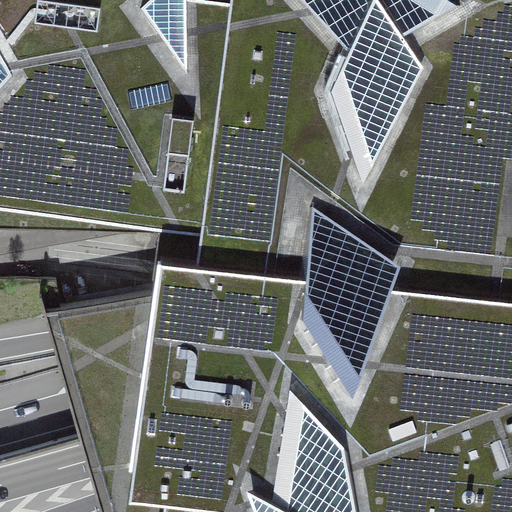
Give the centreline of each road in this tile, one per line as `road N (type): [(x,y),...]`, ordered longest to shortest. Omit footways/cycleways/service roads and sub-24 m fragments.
road 1 (motorway): [(426,293),(0,428)]
road 2 (motorway): [(426,293),(0,349)]
road 3 (motorway): [(0,484),(376,375)]
road 4 (motorway): [(67,511),(376,375)]
road 5 (motorway): [(376,375),(511,330)]
